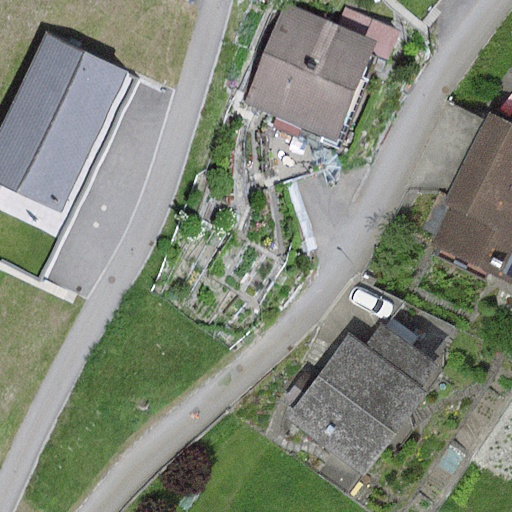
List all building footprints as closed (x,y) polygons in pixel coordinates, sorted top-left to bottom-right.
[(339,22),(285,0),(245,104),(343,142),(378,54),(394,60),(406,29),(346,6),(339,22)] [(138,72),(49,31),(0,135),(0,185),(2,182),(71,214),(138,72)] [(511,127),(488,116),(446,205),(456,210),(440,245),(511,279),(511,127)] [(286,145),(297,182),(324,174),(313,137),(286,145)] [(348,335),(286,418),(361,473),(438,369),(381,327),(365,348),(348,335)]
